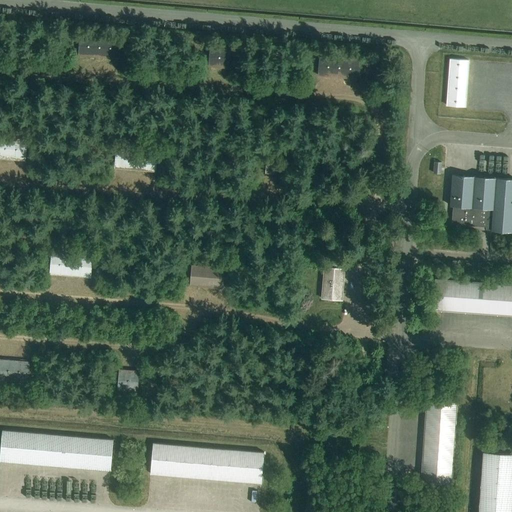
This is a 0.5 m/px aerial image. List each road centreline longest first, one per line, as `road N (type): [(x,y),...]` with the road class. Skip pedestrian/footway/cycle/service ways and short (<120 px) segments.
road 1 (unknown): [(359,334),(205,311),(154,353),(0,339)]
road 2 (unknown): [(0,179),(373,204)]
road 3 (unknown): [(0,293),(205,311)]
road 4 (unknown): [(359,334),(373,204)]
